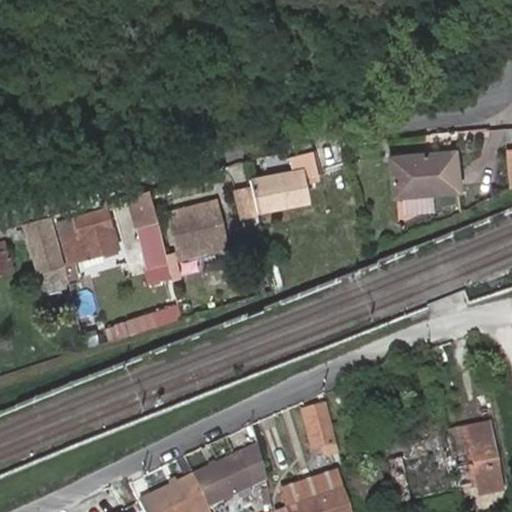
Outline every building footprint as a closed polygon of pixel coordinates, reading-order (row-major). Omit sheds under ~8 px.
[(511,148),(502,150),(507,189),(511,186),(511,148)] [(452,152),(389,158),(391,197),(456,192),(452,152)] [(295,172),(273,177),(253,181),(263,222),(306,212),(303,196),(317,193),(309,153),(291,157),(295,172)] [(280,159),(273,177),(295,172),(291,157),(280,159)] [(317,160),(320,172),(326,170),(323,158),(317,160)] [(243,228),(260,224),(251,188),(234,192),(243,228)] [(129,198),(135,227),(153,222),(147,194),(129,198)] [(167,213),(174,245),(223,233),(216,200),(184,209),(167,213)] [(62,238),(68,262),(116,249),(106,210),(74,218),(77,234),(62,238)] [(61,268),(62,268),(49,217),(33,220),(37,233),(25,236),(32,264),(43,261),(46,272),(61,268)] [(37,233),(33,220),(22,224),(25,236),(37,233)] [(0,274),(1,275),(13,271),(7,244),(0,245),(0,274)] [(67,288),(61,268),(46,272),(50,291),(67,288)] [(2,284),(15,280),(13,271),(1,275),(2,284)] [(133,330),(182,322),(180,309),(131,318),(133,330)] [(311,451),(334,446),(326,410),(303,415),(311,451)] [(401,443),(404,458),(438,451),(435,436),(401,443)] [(492,441),(451,448),(461,485),(491,479),(498,506),(505,505),(492,441)] [(266,478),(259,443),(194,474),(195,476),(208,504),(266,478)] [(404,458),(387,461),(395,499),(448,487),(441,450),(438,451),(404,458)] [(379,466),(348,474),(357,511),(381,511),(381,508),(389,506),(379,466)] [(335,474),(281,492),(287,509),(278,511),(347,511),(341,493),(342,492),(335,474)] [(209,511),(211,511),(208,504),(195,476),(141,501),(145,511),(209,511)]
